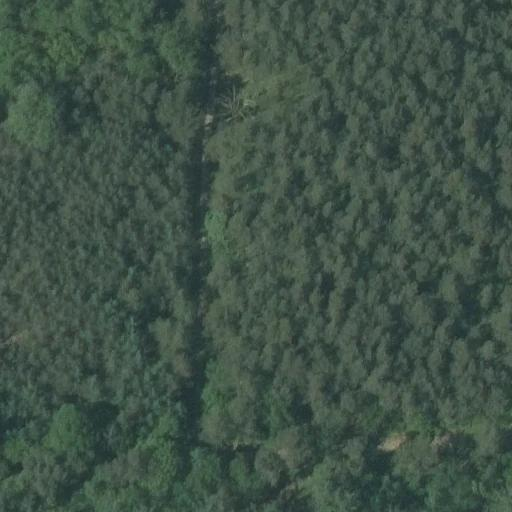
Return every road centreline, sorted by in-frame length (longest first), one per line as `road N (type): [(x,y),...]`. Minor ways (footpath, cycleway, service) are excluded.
road 1 (track): [(197,449),(212,0)]
road 2 (track): [(197,449),(511,437)]
road 3 (track): [(0,470),(197,449)]
